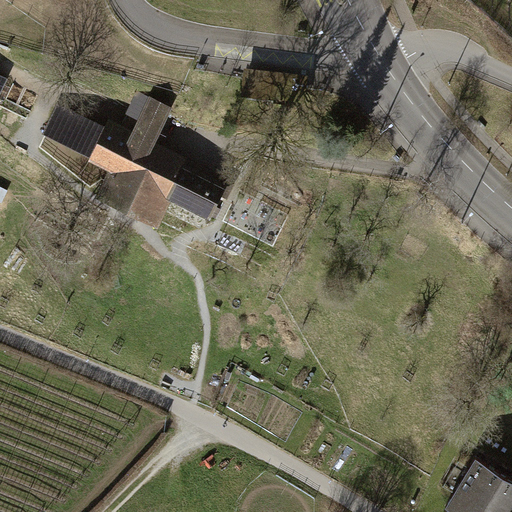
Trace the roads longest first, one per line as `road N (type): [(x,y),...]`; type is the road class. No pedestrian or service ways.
road 1 (tertiary): [(511,214),(435,139),(383,68)]
road 2 (residential): [(511,77),(450,48),(416,49),(383,68)]
road 3 (track): [(194,412),(106,511)]
